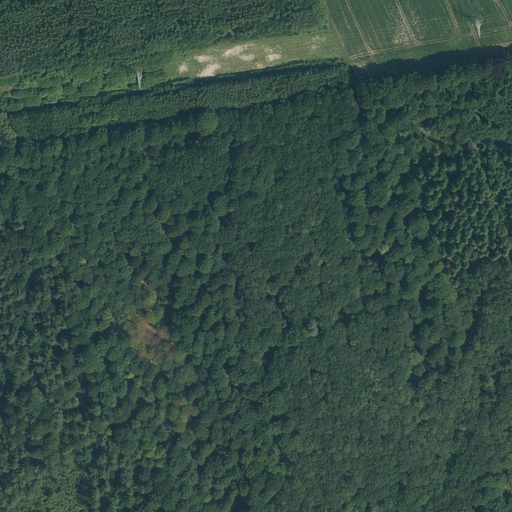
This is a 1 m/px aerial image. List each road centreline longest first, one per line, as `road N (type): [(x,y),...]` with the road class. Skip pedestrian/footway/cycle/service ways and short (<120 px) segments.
road 1 (track): [(445,275),(389,75),(8,145)]
road 2 (track): [(126,408),(445,275)]
road 3 (track): [(124,404),(8,145)]
road 4 (track): [(511,495),(445,275)]
road 5 (track): [(511,52),(389,75)]
